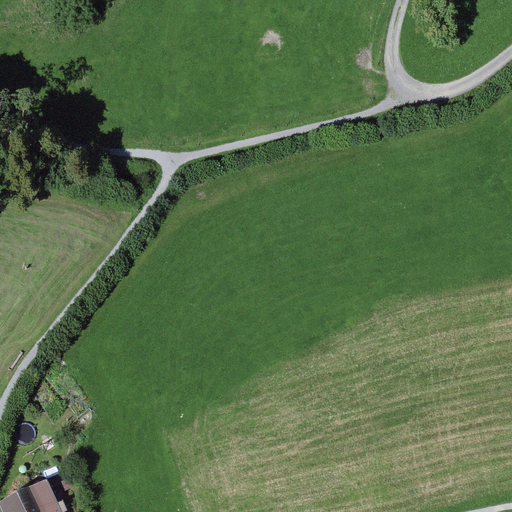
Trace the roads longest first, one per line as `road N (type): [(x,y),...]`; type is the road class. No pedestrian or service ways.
road 1 (track): [(511,50),(442,95),(174,160)]
road 2 (track): [(174,160),(11,394),(0,428)]
